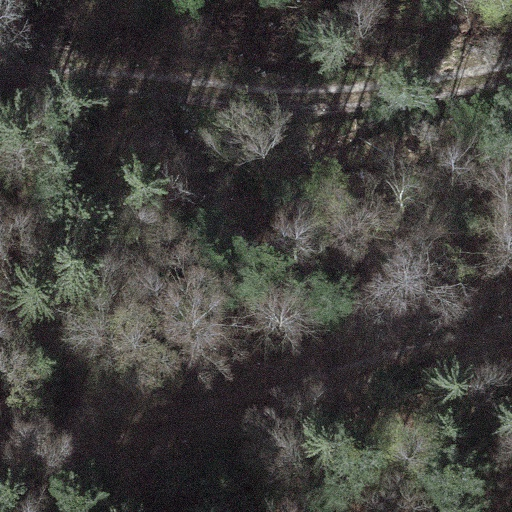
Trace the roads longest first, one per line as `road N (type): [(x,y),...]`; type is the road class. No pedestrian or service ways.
road 1 (track): [(0,445),(274,409),(511,331)]
road 2 (track): [(511,58),(308,88),(0,79)]
